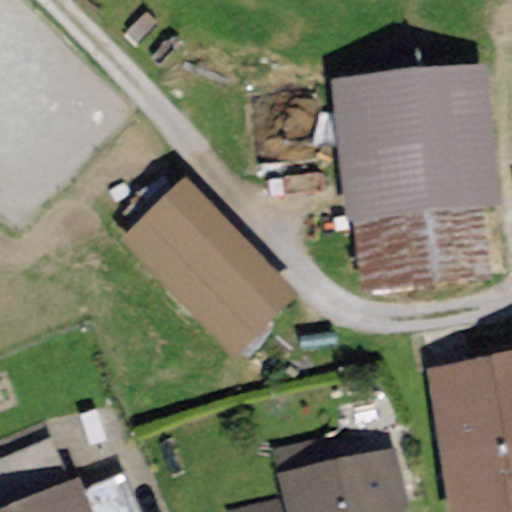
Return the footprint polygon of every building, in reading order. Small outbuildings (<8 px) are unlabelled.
[(466,204),(487,202),(473,82),(344,96),(364,285),(473,274),(466,204)] [(131,244),(235,352),(285,304),(181,195),(131,244)] [(439,382),(456,511),(511,511),(511,372),(511,370),(439,382)] [(338,467),(333,439),(275,452),(283,493),(296,491),(301,511),(391,511),(390,506),(402,504),(395,469),(357,477),(354,464),(338,467)] [(40,452),(0,468),(0,511),(133,511),(121,483),(62,507),(40,452)]
